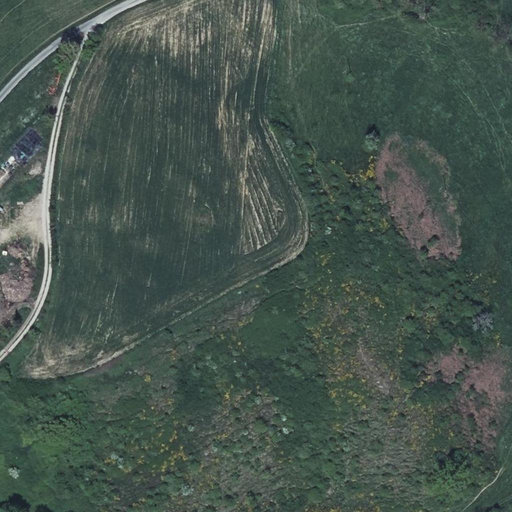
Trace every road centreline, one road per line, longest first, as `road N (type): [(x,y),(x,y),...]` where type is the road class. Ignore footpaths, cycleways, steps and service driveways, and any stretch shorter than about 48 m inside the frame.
road 1 (track): [(99,21),(70,82),(45,181),(35,305),(0,351)]
road 2 (residential): [(143,0),(54,45),(0,100)]
